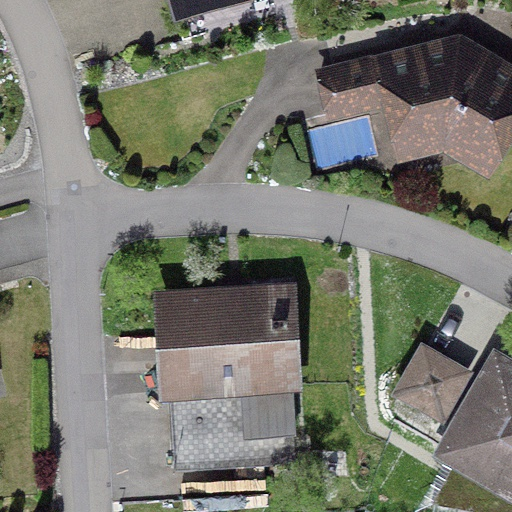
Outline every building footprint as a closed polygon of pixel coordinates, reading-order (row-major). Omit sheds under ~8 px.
[(176,0),(182,20),(224,9),(221,0),(176,0)] [(511,118),(511,80),(455,46),(379,65),(378,65),(387,101),(389,112),(408,107),(418,147),(441,141),(483,167),(511,118)] [(379,65),(378,59),(316,74),(327,116),(387,101),(378,65),(379,65)] [(282,293),(161,299),(170,452),(290,445),(282,293)] [(420,350),(395,393),(438,418),(463,375),(420,350)] [(511,372),(494,362),(441,451),(454,459),(427,504),(455,509),(459,503),(474,511),(507,511),(511,505),(511,372)]
